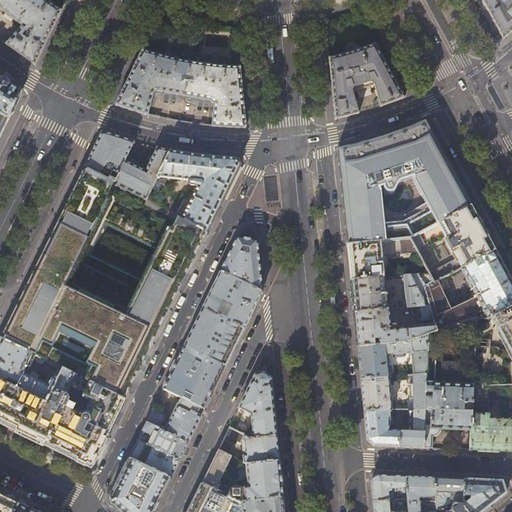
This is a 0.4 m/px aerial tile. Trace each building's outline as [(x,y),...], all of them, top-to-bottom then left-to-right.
[(45,0),(4,0),(0,5),(0,7),(21,26),(5,45),(7,46),(33,64),(34,65),(35,66),(36,64),(35,63),(36,61),(37,62),(38,59),(41,53),(42,51),(42,49),(43,49),(44,47),(48,38),(52,29),(52,30),(53,28),(53,27),(54,25),(55,23),(58,17),(59,15),(60,13),(61,11),(49,3),(45,0)] [(511,0),(480,0),(502,40),(511,30),(511,0)] [(403,98),(374,45),(360,50),(344,55),(329,58),(328,58),(329,61),(329,66),(330,66),(330,72),(330,74),(331,76),(330,76),(330,79),(331,79),(332,86),(333,99),(332,99),(333,101),(333,104),(333,106),(334,106),(334,112),(334,115),(334,114),(335,117),(334,117),(335,119),(359,113),(352,92),(354,88),(370,83),(374,84),(381,106),(403,98)] [(184,96),(190,63),(182,61),(166,58),(157,55),(148,53),(142,50),(141,52),(140,54),(139,56),(139,57),(136,63),(136,62),(135,64),(135,65),(134,67),(133,69),(130,75),(125,86),(124,86),(123,88),(124,89),(122,91),(121,93),(119,99),(118,99),(117,101),(116,103),(115,105),(147,115),(152,93),(157,91),(184,96)] [(204,65),(190,63),(184,96),(210,101),(214,104),(212,126),(229,128),(246,128),(245,126),(245,121),(244,121),(244,115),(244,112),(243,110),(244,110),(243,108),(242,92),(241,88),(242,88),(241,86),(241,83),(241,81),(240,81),(240,74),(240,72),(239,70),(240,70),(240,67),(239,67),(231,67),(214,66),(204,65)] [(0,135),(2,131),(11,113),(21,92),(6,83),(0,78),(0,135)] [(437,224),(471,206),(453,175),(440,149),(429,130),(425,121),(403,130),(375,140),(360,144),(338,149),(343,202),(347,245),(385,241),(382,209),(385,209),(388,204),(391,200),(395,197),(399,195),(402,195),(407,194),(412,195),(415,196),(419,198),(422,197),(437,224)] [(156,179),(170,151),(157,148),(141,182),(120,172),(132,142),(102,132),(93,150),(87,163),(84,168),(114,183),(146,199),(155,180),(156,179)] [(193,154),(170,151),(156,179),(161,179),(162,178),(166,178),(189,181),(190,184),(192,185),(198,187),(195,194),(188,193),(176,216),(206,233),(222,201),(239,165),(235,158),(204,156),(193,154)] [(162,323),(189,268),(192,262),(201,244),(206,233),(176,216),(146,199),(144,203),(176,219),(171,229),(169,228),(125,316),(66,286),(110,197),(107,196),(114,183),(84,168),(76,186),(60,217),(46,247),(34,271),(18,304),(4,332),(1,339),(32,354),(36,357),(44,360),(57,367),(62,369),(124,400),(135,377),(151,345),(162,323)] [(482,228),(471,206),(437,224),(410,239),(416,249),(428,243),(429,245),(445,237),(457,258),(429,273),(434,283),(438,281),(461,268),(494,250),(482,228)] [(228,256),(220,272),(262,292),(259,263),(256,241),(237,238),(228,256)] [(410,239),(385,241),(347,245),(349,264),(351,281),(383,278),(381,256),(418,252),(416,249),(410,239)] [(511,282),(510,279),(494,250),(461,268),(476,297),(451,310),(438,281),(434,283),(425,288),(424,289),(430,306),(434,322),(434,324),(436,332),(459,324),(476,319),(488,319),(491,317),(511,306),(511,282)] [(262,292),(220,272),(212,288),(202,309),(243,329),(252,312),(262,292)] [(424,289),(425,288),(418,275),(403,276),(406,308),(418,307),(425,306),(423,300),(419,292),(424,289)] [(384,278),(383,278),(351,281),(352,295),(354,313),(387,310),(384,278)] [(430,306),(425,306),(418,307),(419,323),(434,322),(430,306)] [(511,306),(491,317),(507,347),(500,351),(498,347),(497,348),(475,346),(473,382),(485,383),(485,385),(489,385),(511,384),(511,383),(511,363),(511,362),(511,306)] [(243,329),(202,309),(194,326),(184,346),(225,367),(235,347),(243,329)] [(388,310),(387,310),(354,313),(356,331),(358,348),(405,343),(428,335),(436,332),(434,324),(395,328),(395,325),(391,326),(392,328),(390,328),(388,310)] [(475,336),(476,319),(459,324),(462,332),(467,336),(475,336)] [(426,373),(428,335),(405,343),(358,348),(359,365),(361,380),(389,377),(386,355),(393,355),(405,354),(411,353),(413,375),(426,373)] [(0,380),(4,383),(5,380),(9,379),(20,385),(18,389),(46,403),(62,369),(57,367),(55,371),(53,374),(54,374),(52,379),(51,380),(49,383),(50,384),(49,385),(37,380),(39,375),(32,371),(29,376),(23,373),(32,354),(1,339),(0,340),(0,380)] [(225,367),(184,346),(173,367),(163,389),(165,390),(204,409),(214,390),(225,367)] [(0,424),(12,430),(90,468),(91,468),(101,448),(116,416),(124,400),(62,369),(46,403),(18,389),(4,383),(0,380),(0,424)] [(273,411),(271,385),(270,385),(271,383),(270,379),(269,376),(267,374),(263,372),(259,373),(257,374),(254,376),(253,379),(253,382),(252,382),(240,404),(229,428),(251,439),(276,436),(273,411)] [(426,384),(426,373),(413,375),(413,385),(410,385),(410,399),(414,399),(414,410),(425,410),(425,397),(425,394),(426,384)] [(390,398),(389,377),(361,380),(363,397),(364,412),(389,409),(397,409),(396,397),(390,398)] [(488,401),(489,385),(485,385),(485,383),(473,382),(473,386),(471,431),(470,450),(491,451),(511,452),(511,419),(490,418),(490,413),(484,413),(485,401),(488,401)] [(473,386),(426,384),(425,394),(432,394),(432,398),(425,397),(425,410),(428,410),(428,415),(431,415),(431,425),(424,425),(423,448),(432,448),(432,437),(435,437),(438,435),(439,433),(440,430),(471,431),(473,386)] [(196,427),(204,409),(165,390),(158,404),(155,412),(152,411),(146,422),(188,443),(196,427)] [(424,425),(425,410),(414,410),(408,410),(407,431),(388,430),(389,409),(364,412),(366,430),(367,440),(373,446),(386,446),(409,447),(423,448),(424,425)] [(143,430),(137,440),(179,461),(183,452),(188,443),(146,422),(143,430)] [(251,439),(229,428),(224,439),(244,448),(245,456),(243,456),(243,463),(244,463),(246,465),(278,461),(277,446),(276,436),(251,439)] [(134,448),(129,459),(145,467),(151,470),(170,479),(175,469),(179,461),(137,440),(134,448)] [(235,481),(244,463),(243,463),(218,450),(211,465),(201,484),(241,503),(282,498),(280,481),(278,461),(246,465),(248,487),(239,488),(237,487),(235,481)] [(145,467),(129,459),(120,476),(109,498),(111,506),(117,511),(154,511),(159,502),(170,479),(151,470),(150,473),(143,470),(145,467)] [(394,500),(406,499),(405,489),(406,477),(391,476),(376,476),(371,481),(372,494),(373,502),(394,500)] [(421,478),(406,477),(405,489),(406,499),(407,511),(420,511),(419,498),(435,498),(435,497),(433,478),(421,478)] [(452,479),(433,478),(435,497),(448,497),(448,506),(452,504),(455,504),(462,505),(462,502),(463,496),(464,480),(452,479)] [(464,480),(463,496),(466,496),(466,502),(462,502),(462,505),(467,511),(482,511),(485,510),(505,494),(502,482),(481,481),(464,480)] [(241,503),(201,484),(187,511),(283,511),(282,498),(241,503)] [(0,511),(33,511),(0,495),(0,511)] [(407,511),(395,511),(394,500),(373,502),(373,511),(407,511)]
